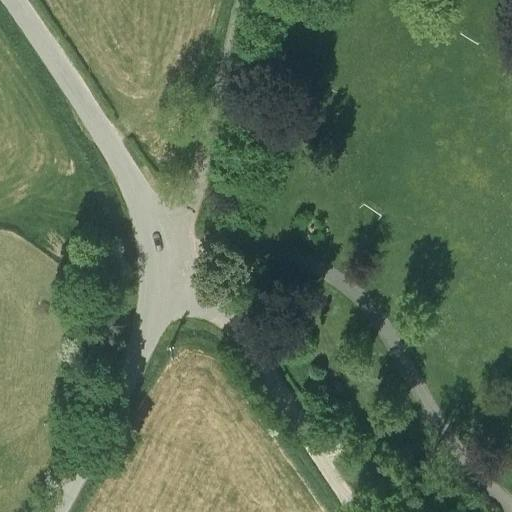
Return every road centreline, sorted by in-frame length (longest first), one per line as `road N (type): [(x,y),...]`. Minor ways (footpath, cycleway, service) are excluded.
road 1 (tertiary): [(55,511),(164,293),(169,265),(161,232)]
road 2 (tertiary): [(161,232),(130,171),(14,0)]
road 3 (unclassified): [(161,232),(188,204),(244,0)]
